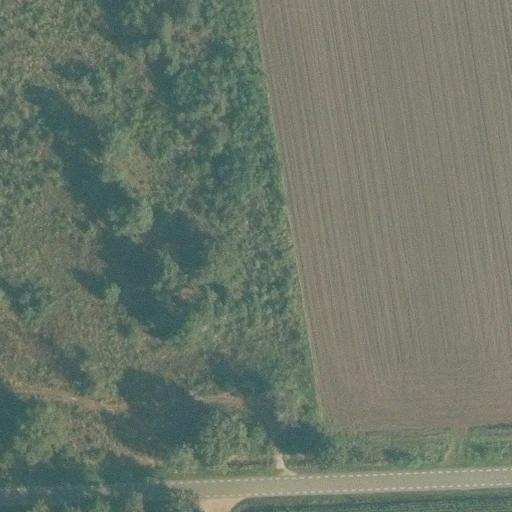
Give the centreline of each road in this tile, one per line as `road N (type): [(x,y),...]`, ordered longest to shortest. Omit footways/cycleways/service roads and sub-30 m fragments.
road 1 (unclassified): [(0,494),(511,477)]
road 2 (track): [(0,394),(111,411),(239,406),(267,426),(283,488)]
